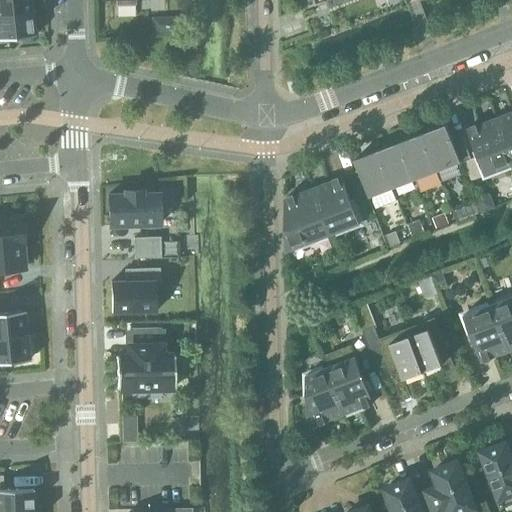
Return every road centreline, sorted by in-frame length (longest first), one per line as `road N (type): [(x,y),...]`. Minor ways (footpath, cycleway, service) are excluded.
road 1 (residential): [(511,384),(313,463),(289,463),(274,449),(264,123)]
road 2 (tertiary): [(264,123),(511,32)]
road 3 (residential): [(79,166),(85,386)]
road 4 (residential): [(264,123),(74,66)]
road 5 (residential): [(264,123),(263,0)]
